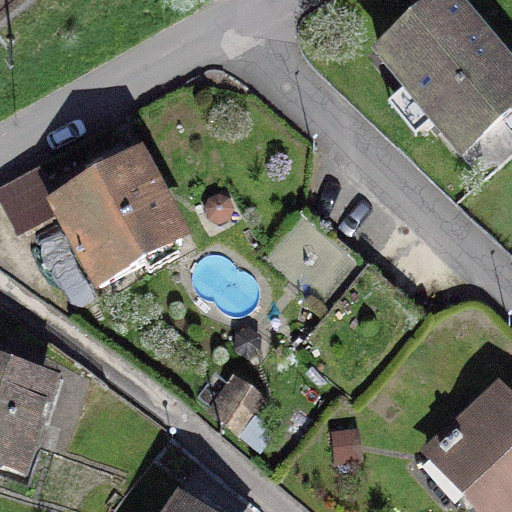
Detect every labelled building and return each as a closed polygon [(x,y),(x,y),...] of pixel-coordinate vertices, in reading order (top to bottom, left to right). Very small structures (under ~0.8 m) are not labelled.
[(511,134),(501,122),(511,113),(511,82),(446,4),(381,59),(484,181),(511,156),(511,134)] [(55,207),(99,288),(180,244),(136,163),(92,187),(85,173),(69,182),(76,196),(55,207)] [(328,315),(368,270),(303,213),(263,258),(328,315)] [(427,321),(368,270),(328,315),(296,351),(356,404),(427,321)] [(0,462),(20,469),(47,390),(0,374),(0,462)] [(511,511),(511,412),(500,398),(431,458),(478,511),(511,511)]
